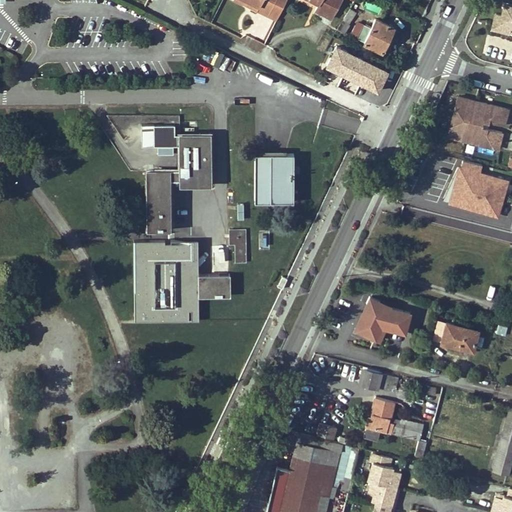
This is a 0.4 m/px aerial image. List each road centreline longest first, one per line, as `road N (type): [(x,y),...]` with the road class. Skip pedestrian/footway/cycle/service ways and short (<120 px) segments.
road 1 (secondary): [(215,511),(431,56)]
road 2 (unknown): [(312,332),(358,354),(511,391)]
